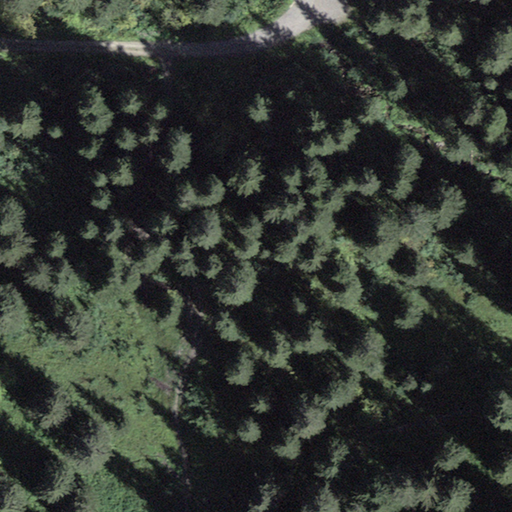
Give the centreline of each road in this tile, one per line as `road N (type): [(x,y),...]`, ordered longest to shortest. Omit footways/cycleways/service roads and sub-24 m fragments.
road 1 (track): [(216,511),(193,419),(196,301),(237,220),(245,173),(222,92),(241,42)]
road 2 (track): [(0,44),(218,48),(301,20),(303,0)]
